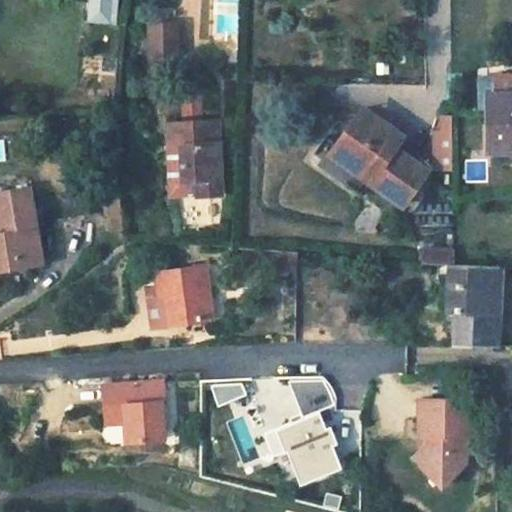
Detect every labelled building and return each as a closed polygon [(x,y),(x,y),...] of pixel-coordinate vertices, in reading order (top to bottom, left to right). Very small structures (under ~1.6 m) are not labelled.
[(117,0),(84,0),(83,20),(117,22),(117,0)] [(181,19),(148,19),(148,56),(181,55),(181,19)] [(511,75),(499,75),(499,93),(486,93),(487,152),(511,151),(511,75)] [(199,121),(200,93),(182,93),(183,122),(167,123),(168,142),(179,142),(180,181),(195,180),(195,194),(219,193),(219,173),(217,120),(199,121)] [(378,120),(362,108),(356,115),(374,127),(378,120)] [(374,127),(356,115),(329,153),(358,174),(362,168),(406,198),(426,171),(394,149),(398,143),(388,137),(393,130),(378,120),(374,127)] [(403,137),(393,130),(388,137),(398,143),(403,137)] [(180,181),(179,142),(168,142),(169,195),(195,194),(195,180),(180,181)] [(406,198),(362,168),(358,174),(402,205),(406,198)] [(35,223),(29,186),(0,190),(0,268),(12,266),(10,257),(18,256),(19,264),(41,261),(35,223)] [(216,225),(216,210),(208,209),(207,225),(216,225)] [(91,249),(95,215),(88,214),(88,216),(84,249),(91,249)] [(423,261),(454,261),(455,245),(423,244),(423,261)] [(19,264),(18,256),(10,257),(12,266),(19,264)] [(457,311),(455,345),(496,346),(498,313),(501,268),(453,264),(451,264),(451,287),(459,287),(457,311)] [(211,318),(204,265),(155,272),(159,301),(163,300),(166,325),(211,318)] [(159,301),(148,302),(151,327),(166,325),(163,300),(159,301)] [(125,408),(126,424),(127,444),(164,441),(162,407),(166,407),(165,385),(107,388),(108,408),(125,408)] [(431,435),(431,447),(423,454),(420,457),(448,484),(469,463),(469,435),(473,435),(473,399),(422,399),(422,434),(431,435)] [(126,424),(125,408),(108,408),(109,425),(126,424)] [(342,468),(321,413),(283,428),(291,451),(295,450),(306,478),(307,482),(342,468)] [(431,447),(431,435),(422,434),(423,454),(431,447)] [(285,454),(295,482),(306,478),(295,450),(291,451),(285,454)]
